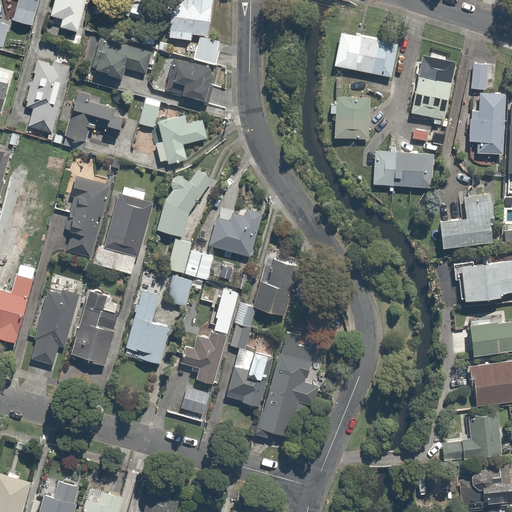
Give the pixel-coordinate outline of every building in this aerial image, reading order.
[(31,22),(36,0),(14,0),(10,17),(31,22)] [(84,0),(50,0),(47,13),(61,16),(59,24),(78,28),(84,0)] [(170,10),(167,35),(191,38),(192,28),(207,30),(211,0),(165,0),(165,10),(170,10)] [(11,21),(0,17),(0,49),(2,50),(11,21)] [(397,39),(340,27),(332,62),(390,74),(397,39)] [(221,39),(199,33),(193,56),(215,62),(221,39)] [(151,46),(100,34),(97,45),(100,46),(95,64),(123,72),(125,64),(145,69),(151,46)] [(422,53),(411,109),(434,113),(432,120),(443,122),(455,59),(422,53)] [(50,60),(35,56),(23,103),(31,105),(26,124),(51,130),(69,59),(51,55),(50,60)] [(174,56),(169,77),(183,80),(181,90),(208,96),(214,73),(209,72),(211,65),(174,56)] [(485,86),(488,61),(473,59),(470,85),(485,86)] [(78,86),(75,94),(64,132),(84,138),(88,125),(100,128),(98,132),(117,137),(123,113),(114,110),(115,105),(90,98),(92,90),(78,86)] [(477,107),(468,107),(467,137),(477,137),(476,149),(504,150),(505,90),(477,89),(477,107)] [(334,111),(334,135),(368,136),(369,94),(335,93),(334,101),(329,101),(329,111),(334,111)] [(161,100),(142,95),(136,122),(155,126),(156,120),(161,100)] [(185,111),(156,120),(163,140),(155,142),(161,160),(166,158),(168,164),(188,157),(183,141),(207,133),(201,115),(188,120),(185,111)] [(431,128),(411,125),(410,137),(430,140),(431,128)] [(0,198),(1,199),(14,151),(14,148),(0,144),(0,198)] [(432,150),(375,147),(373,180),(430,183),(432,150)] [(171,185),(165,194),(158,226),(183,232),(188,208),(209,177),(195,167),(188,178),(177,171),(169,183),(171,185)] [(90,255),(108,181),(74,173),(69,193),(72,194),(64,228),(69,229),(64,249),(90,255)] [(121,191),(114,189),(103,244),(96,243),(92,263),(115,267),(118,250),(141,255),(153,199),(144,197),(146,187),(123,182),(121,191)] [(437,215),(439,244),(491,240),(490,227),(496,226),(493,189),(463,192),(464,213),(437,215)] [(250,252),(260,210),(246,206),(244,211),(218,205),(208,242),(250,252)] [(18,227),(0,223),(0,256),(12,259),(18,227)] [(511,238),(511,224),(503,226),(505,239),(511,238)] [(191,247),(193,240),(175,235),(166,265),(184,270),(191,247)] [(212,253),(191,247),(184,270),(206,276),(212,253)] [(285,312),(298,261),(266,252),(253,304),(285,312)] [(511,252),(452,258),(454,277),(458,277),(460,297),(501,293),(501,289),(511,287),(511,252)] [(11,285),(0,282),(0,338),(14,343),(36,264),(19,259),(11,285)] [(194,279),(171,272),(163,297),(186,304),(194,279)] [(214,381),(226,330),(237,289),(221,285),(214,314),(216,314),(213,327),(210,326),(208,335),(198,332),(195,344),(184,342),(179,360),(197,365),(194,376),(214,381)] [(105,291),(86,286),(69,351),(103,360),(117,310),(114,309),(118,297),(105,293),(105,291)] [(61,287),(59,292),(43,288),(27,356),(52,361),(57,341),(67,343),(79,292),(61,287)] [(159,293),(140,288),(126,344),(135,346),(133,352),(162,359),(173,313),(155,308),(159,293)] [(249,323),(254,304),(238,300),(233,318),(249,323)] [(504,311),(469,314),(473,352),(511,348),(511,318),(505,319),(504,311)] [(249,325),(234,321),(230,342),(245,345),(249,325)] [(259,403),(268,370),(262,368),(267,351),(252,346),(247,364),(232,360),(223,394),(259,403)] [(313,402),(319,382),(305,378),(311,358),(280,349),(258,424),(289,433),(299,397),(313,402)] [(511,355),(468,362),(470,376),(472,376),(476,404),(511,399),(511,355)] [(208,390),(186,383),(180,404),(202,410),(208,390)] [(497,410),(468,412),(470,436),(441,438),(443,456),(500,451),(497,410)] [(511,479),(509,458),(455,464),(461,509),(511,502),(511,479)] [(16,476),(18,472),(5,468),(4,472),(0,471),(0,511),(17,511),(27,479),(16,476)] [(69,511),(78,483),(54,476),(50,492),(42,490),(36,511),(69,511)] [(119,511),(125,494),(89,483),(79,511),(119,511)] [(174,511),(179,495),(148,487),(141,511),(174,511)]
